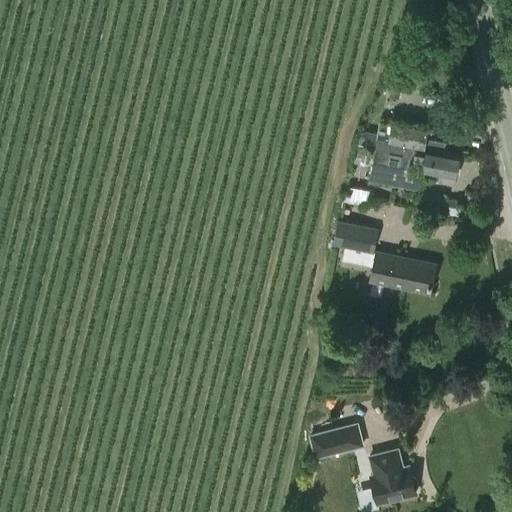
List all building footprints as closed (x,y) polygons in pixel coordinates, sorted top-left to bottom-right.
[(377,139),(368,182),(419,192),(422,178),(446,182),(447,175),(456,177),(460,153),(443,151),(444,143),(430,140),(428,148),(428,149),(424,148),(429,127),(392,119),(388,141),(377,139)] [(378,228),(338,219),(332,244),(373,253),(378,228)] [(377,250),(370,279),(430,292),(436,263),(377,250)] [(358,423),(311,435),(316,457),(363,445),(358,423)] [(378,503),(416,493),(416,490),(418,486),(416,478),(412,476),(409,465),(403,467),(398,448),(370,455),(375,474),(371,475),(378,503)]
